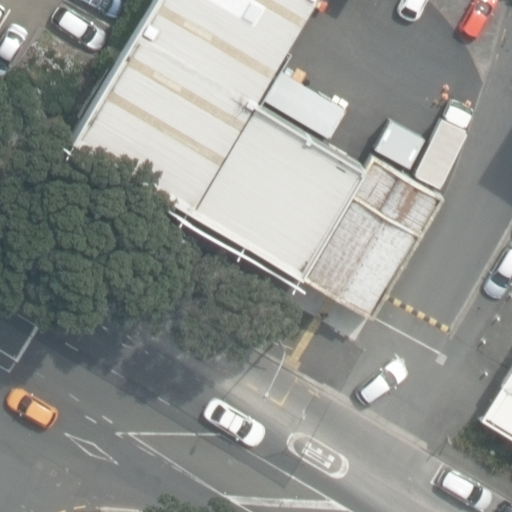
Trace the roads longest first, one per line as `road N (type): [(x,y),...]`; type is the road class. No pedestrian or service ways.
road 1 (secondary): [(318,511),(63,359)]
road 2 (residential): [(63,359),(0,468)]
